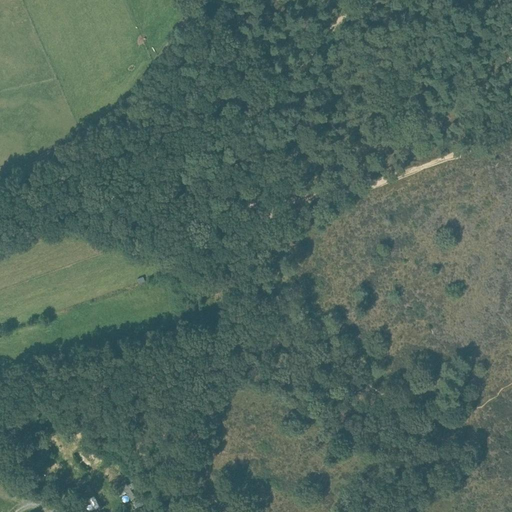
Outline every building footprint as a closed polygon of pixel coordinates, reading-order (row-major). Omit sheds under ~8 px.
[(78,433),(74,436),(79,442),(82,440),(78,433)] [(40,438),(35,442),(39,445),(38,447),(41,450),(42,449),(47,454),(52,449),(41,439),(42,437),(40,434),(38,436),(40,438)] [(61,434),(56,437),(63,452),(69,450),(61,434)] [(92,465),(96,461),(84,449),(80,453),(92,465)] [(55,463),(52,460),(42,469),(46,472),(55,463)] [(115,483),(122,477),(112,465),(108,469),(114,475),(111,478),(115,483)] [(62,473),(67,478),(75,485),(79,481),(68,472),(66,470),(62,473)] [(131,500),(136,497),(126,483),(121,486),(122,486),(120,488),(124,494),(126,493),(131,500)]
